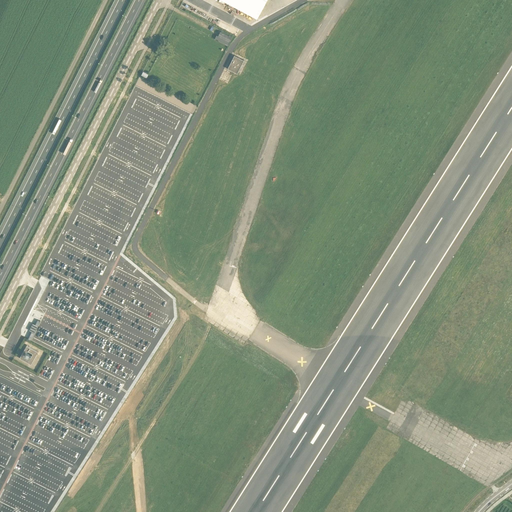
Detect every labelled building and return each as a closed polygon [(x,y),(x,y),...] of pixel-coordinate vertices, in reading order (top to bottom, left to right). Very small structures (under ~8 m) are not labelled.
[(223,0),(257,18),(267,0),(223,0)] [(220,31),(218,36),(230,42),(232,37),(229,35),(229,36),(220,31)] [(234,56),(228,69),(237,73),(244,60),(234,56)] [(35,325),(32,323),(29,331),(32,332),(34,333),(38,326),(35,325)] [(26,346),(19,358),(31,365),(38,352),(26,346)]
